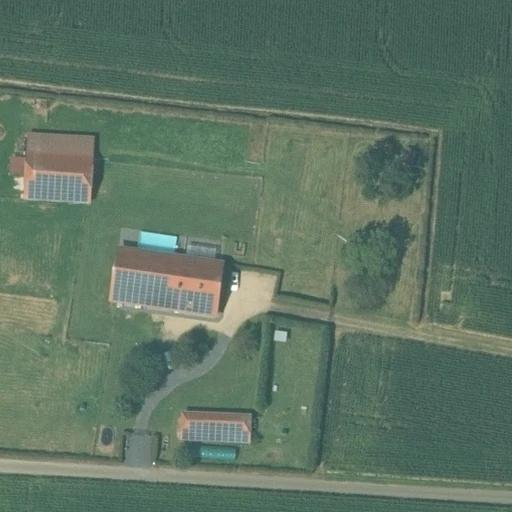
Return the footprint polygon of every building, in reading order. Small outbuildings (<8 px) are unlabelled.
[(92,159),(27,155),(24,201),(89,204),(92,159)] [(173,260),(118,251),(111,303),(166,311),(173,260)] [(222,267),(173,260),(166,311),(215,318),(222,267)] [(196,416),(182,416),(180,441),(194,442),(196,416)] [(250,419),(196,416),(194,442),(249,444),(250,419)]
